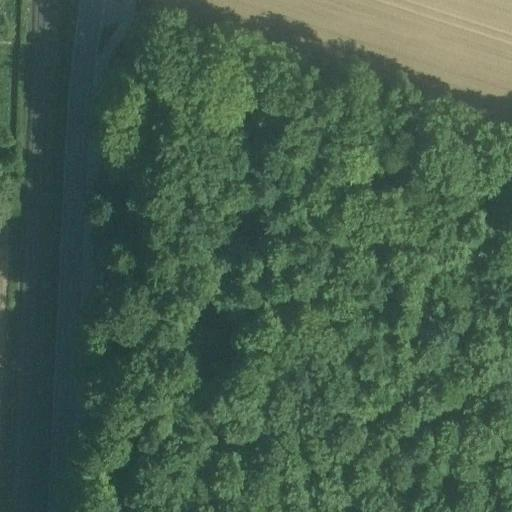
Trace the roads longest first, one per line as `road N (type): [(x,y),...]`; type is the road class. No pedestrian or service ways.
road 1 (tertiary): [(58,511),(75,152),(91,0)]
road 2 (track): [(146,52),(142,282),(121,511)]
road 3 (track): [(511,177),(119,42)]
